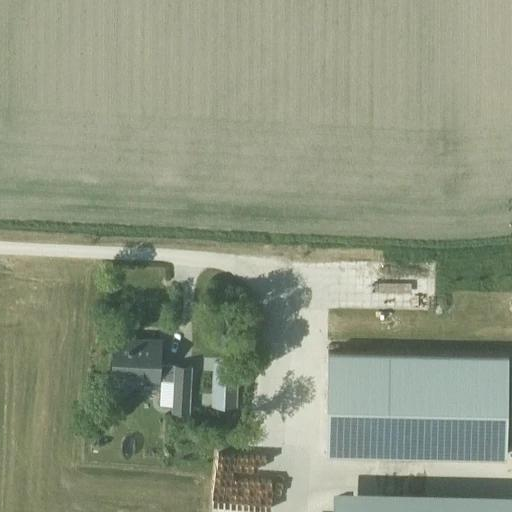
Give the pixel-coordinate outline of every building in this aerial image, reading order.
[(433,266),(328,264),(327,302),(432,304),(433,266)] [(115,335),(113,375),(160,378),(159,403),(173,404),(173,409),(189,410),(191,379),(191,369),(191,363),(159,361),(160,337),(115,335)] [(506,454),(508,353),(327,349),(325,450),(506,454)] [(217,372),(215,403),(236,404),(237,373),(217,372)] [(243,500),(248,459),(212,455),(207,494),(224,496),(222,509),(231,510),(232,499),(243,500)] [(511,511),(511,487),(335,485),(334,511),(511,511)]
